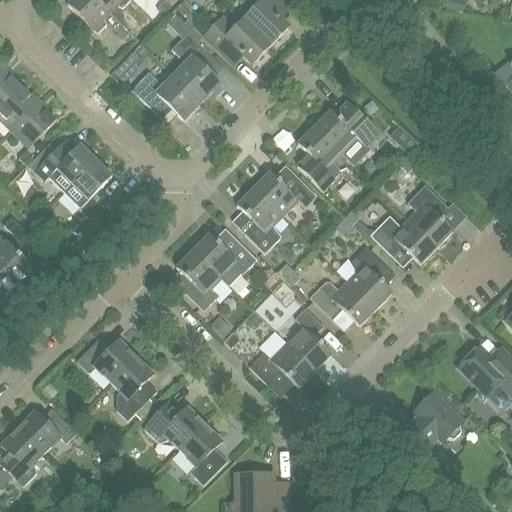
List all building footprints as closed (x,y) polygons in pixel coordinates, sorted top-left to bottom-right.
[(110,16),(93,0),(74,0),(67,8),(93,33),(97,37),(107,27),(104,22),(110,16)] [(93,0),(110,16),(117,9),(122,12),(131,2),(128,0),(93,0)] [(276,0),(241,0),(240,2),(252,14),(243,23),(270,49),(288,30),(279,21),(289,11),(280,3),(276,0)] [(445,11),(457,13),(459,0),(447,0),(446,7),(445,11)] [(163,16),(171,7),(165,1),(157,10),(163,16)] [(222,20),(203,40),(234,70),(243,60),(251,68),(270,49),(243,23),(234,32),(222,20)] [(182,70),(174,78),(201,105),(219,86),(200,68),(210,58),(187,36),(171,52),(181,62),(177,65),(182,70)] [(124,86),(145,65),(133,54),(113,75),(124,86)] [(0,75),(0,109),(20,89),(3,72),(0,75)] [(201,105),(174,78),(163,89),(148,75),(131,93),(154,115),(164,105),(183,123),(201,105)] [(20,89),(0,109),(0,121),(11,133),(37,106),(20,89)] [(55,124),(37,106),(11,133),(29,150),(55,124)] [(369,146),(376,139),(344,107),(334,118),(330,113),(313,130),(342,158),(344,156),(355,167),(372,149),(369,146)] [(333,167),(342,158),(313,130),(297,147),(315,164),(306,173),(325,191),(334,182),(338,177),(338,171),(333,167)] [(48,180),(64,196),(95,164),(79,148),(74,153),(67,146),(63,146),(35,174),(45,183),(48,180)] [(25,153),(18,160),(26,169),(33,161),(25,153)] [(405,159),(398,167),(407,176),(414,169),(405,159)] [(95,164),(64,196),(80,211),(80,212),(89,221),(95,215),(86,206),(111,180),(95,164)] [(253,192),(281,220),(297,204),(305,211),(314,202),(296,184),(287,193),(269,175),(253,192)] [(25,190),(15,181),(7,188),(17,198),(25,190)] [(415,214),(408,222),(436,251),(452,234),(438,220),(448,211),(425,188),(407,206),(415,214)] [(272,229),(281,220),(253,192),(236,209),(255,227),(244,238),(264,257),(281,240),(272,229)] [(344,222),(351,229),(360,220),(353,213),(344,222)] [(0,271),(16,288),(33,271),(17,256),(33,240),(12,219),(3,228),(13,238),(6,245),(0,238),(0,271)] [(436,251),(408,222),(400,231),(389,220),(370,239),(391,260),(401,249),(419,267),(436,251)] [(342,238),(351,229),(344,222),(334,231),(342,238)] [(257,263),(238,244),(227,255),(208,237),(192,254),(221,282),(222,280),(231,287),(241,277),(243,277),(257,263)] [(89,249),(79,240),(69,250),(79,259),(89,249)] [(356,275),(347,284),(375,312),(392,296),(373,277),(383,267),(366,250),(350,265),(356,275)] [(221,282),(192,254),(176,270),(194,288),(185,297),(203,315),(219,299),(211,291),(221,282)] [(284,283),(293,274),(286,267),(276,276),(284,283)] [(0,304),(16,288),(0,271),(0,304)] [(293,274),(284,283),(291,290),(300,281),(293,274)] [(274,292),(284,283),(276,276),(267,285),(274,292)] [(359,329),(375,312),(347,284),(338,293),(329,285),(325,285),(309,301),(330,322),(341,311),(359,329)] [(286,346),(315,374),(331,357),(313,340),(323,329),(305,312),(295,322),(302,330),(286,346)] [(211,331),(222,343),(231,334),(219,322),(211,331)] [(223,344),(230,352),(240,342),(232,335),(223,344)] [(110,386),(136,360),(119,343),(111,351),(100,340),(76,364),(88,376),(94,370),(110,386)] [(315,374),(286,346),(270,362),(263,355),(248,370),(265,387),(279,372),(298,391),(315,374)] [(499,369),(479,349),(457,371),(497,410),(502,410),(509,403),(509,399),(511,396),(511,362),(509,359),(499,369)] [(153,377),(136,360),(110,386),(120,395),(116,399),(116,413),(127,424),(156,394),(146,384),(153,377)] [(433,395),(413,415),(417,420),(402,434),(423,455),(437,440),(442,445),(446,441),(453,443),(461,435),(459,428),(463,424),(433,395)] [(169,443),(179,453),(204,427),(187,410),(180,418),(168,406),(143,431),(159,447),(169,443)] [(34,415),(18,432),(43,457),(60,440),(66,446),(76,436),(51,412),(41,422),(34,415)] [(204,427),(179,453),(195,469),(189,475),(203,489),(227,464),(214,451),(221,444),(204,427)] [(43,457),(18,432),(1,449),(8,456),(0,463),(0,467),(23,490),(33,480),(37,476),(31,470),(43,457)] [(0,492),(9,483),(0,474),(0,492)] [(237,479),(237,511),(287,511),(287,488),(271,488),(271,478),(237,479)] [(472,494),(465,501),(475,511),(482,504),(472,494)]
